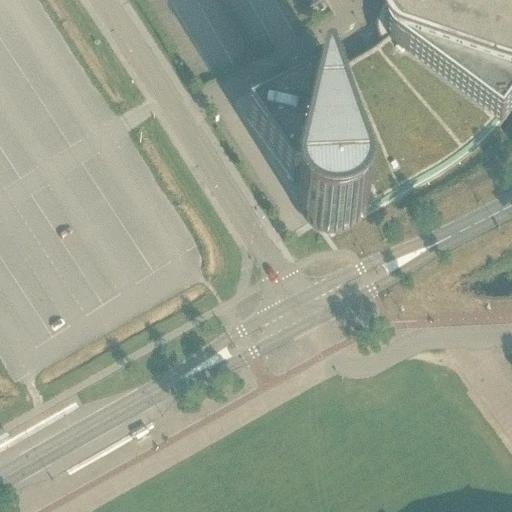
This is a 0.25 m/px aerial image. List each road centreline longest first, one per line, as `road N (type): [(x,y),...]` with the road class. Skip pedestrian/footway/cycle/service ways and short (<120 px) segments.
road 1 (unclassified): [(294,302),(103,0)]
road 2 (secondary): [(0,480),(177,380)]
road 3 (secondary): [(431,246),(377,260),(294,302)]
road 4 (secondary): [(307,324),(388,281),(431,246)]
road 5 (secondary): [(177,380),(190,381),(307,324)]
road 6 (secondary): [(294,302),(230,337),(177,380)]
